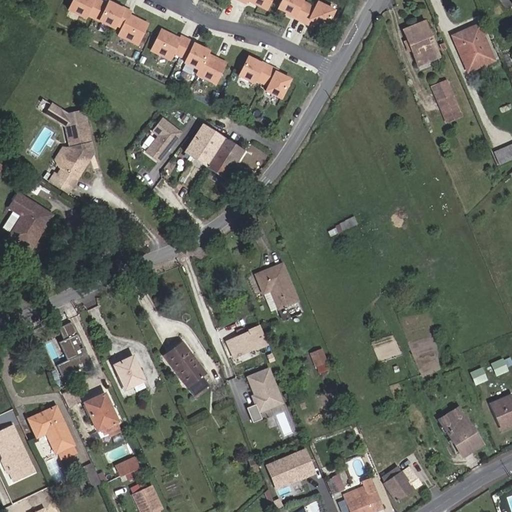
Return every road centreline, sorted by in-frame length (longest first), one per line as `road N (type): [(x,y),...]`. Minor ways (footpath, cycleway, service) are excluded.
road 1 (residential): [(334,69),(273,174),(190,244),(0,332)]
road 2 (residential): [(334,69),(259,32),(181,8)]
road 3 (unknown): [(190,244),(227,372)]
